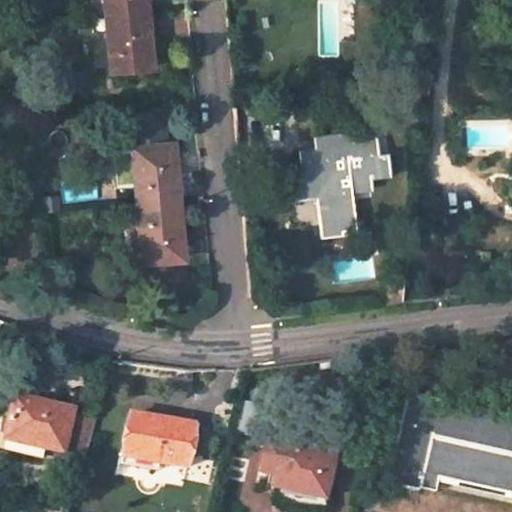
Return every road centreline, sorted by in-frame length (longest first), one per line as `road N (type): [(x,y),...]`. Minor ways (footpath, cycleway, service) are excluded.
road 1 (residential): [(237,348),(207,0)]
road 2 (tertiary): [(237,348),(511,319)]
road 3 (tertiary): [(0,305),(171,345),(237,348)]
